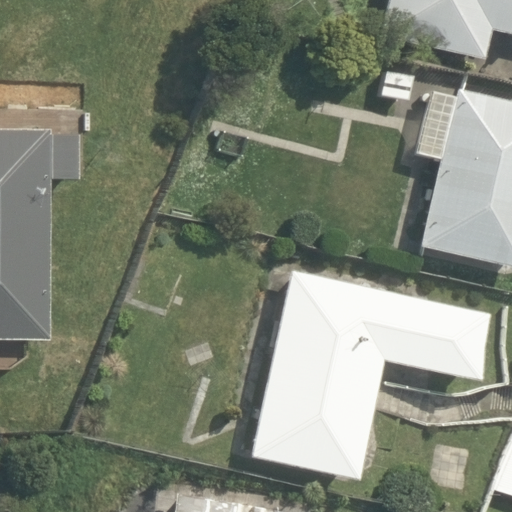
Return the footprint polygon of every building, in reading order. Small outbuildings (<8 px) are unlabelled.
[(511,0),(384,0),(377,40),(480,61),(486,35),(511,40),(511,0)] [(511,105),(458,92),(456,99),(432,93),(415,156),(441,164),(421,250),(511,272),(511,105)] [(69,191),(72,134),(0,131),(0,350),(39,352),(45,190),(69,191)] [(387,372),(482,392),(501,304),(282,258),(240,457),(363,482),(387,372)] [(511,445),(496,493),(511,498),(511,445)] [(282,511),(282,510),(166,499),(165,511),(282,511)]
